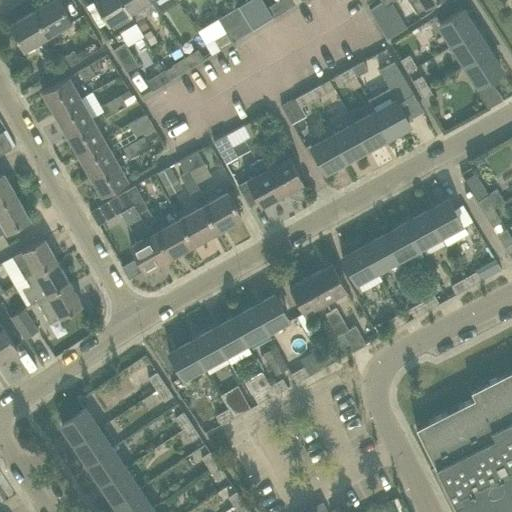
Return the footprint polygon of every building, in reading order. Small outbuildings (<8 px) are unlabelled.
[(33,10),(47,34),(71,20),(59,0),(51,0),(34,10),(33,9),(33,10)] [(93,0),(103,16),(115,35),(118,40),(124,37),(120,31),(136,22),(130,11),(122,0),(93,0)] [(122,0),(130,11),(147,0),(122,0)] [(273,17),(294,4),(291,0),(275,0),(276,1),(267,6),(273,17)] [(408,0),(416,12),(426,6),(435,0),(408,0)] [(231,40),(252,28),(238,5),(218,17),(226,31),(231,40)] [(273,17),(267,6),(254,14),(260,23),(260,24),(273,17)] [(439,23),(452,43),(475,29),(462,8),(439,23)] [(33,10),(32,10),(33,11),(10,24),(10,23),(9,24),(24,49),(25,49),(24,48),(47,34),(33,10)] [(398,12),(379,24),(387,38),(407,26),(398,12)] [(143,17),(135,21),(141,31),(149,26),(143,17)] [(465,64),(488,49),(475,29),(452,43),(465,64)] [(226,31),(214,39),(219,48),(231,40),(226,31)] [(138,63),(125,41),(113,48),(126,70),(138,63)] [(185,56),(191,66),(203,58),(197,49),(185,56)] [(465,64),(468,68),(478,84),(501,70),(488,49),(465,64)] [(79,59),(75,51),(63,58),(62,58),(67,66),(79,59)] [(401,59),(408,72),(417,66),(410,54),(401,59)] [(185,56),(172,64),(178,74),(191,66),(185,56)] [(54,73),(67,66),(62,58),(50,66),(54,73)] [(355,76),(368,69),(363,60),(350,67),(355,76)] [(89,63),(78,69),(84,80),(95,74),(89,63)] [(355,76),(350,67),(337,74),(342,83),(355,76)] [(164,69),(142,81),(149,92),(170,79),(164,69)] [(375,111),(388,135),(409,123),(396,99),(412,90),(399,69),(387,76),(393,87),(382,94),(387,104),(375,111)] [(427,84),(422,74),(413,80),(418,89),(427,84)] [(81,96),(69,75),(42,90),(54,112),(81,96)] [(308,90),(313,99),(325,92),(320,83),(308,90)] [(418,89),(427,104),(436,99),(427,84),(418,89)] [(120,93),(109,100),(116,110),(126,104),(123,99),(132,94),(129,88),(120,93)] [(301,106),(313,99),(308,90),(281,105),(292,123),(306,115),(301,106)] [(81,96),(54,112),(66,132),(93,117),(81,96)] [(116,110),(109,100),(99,106),(105,116),(116,110)] [(367,146),(388,135),(375,111),(354,122),(367,146)] [(78,153),(104,137),(93,117),(66,132),(78,153)] [(346,158),(367,146),(354,122),(333,134),(346,158)] [(255,132),(244,138),(250,149),(261,143),(255,132)] [(226,134),(213,140),(225,162),(238,155),(232,146),(226,134)] [(324,170),(346,158),(333,134),(311,146),(314,152),(324,170)] [(139,152),(149,146),(144,135),(133,141),(139,152)] [(116,158),(104,137),(78,153),(89,173),(116,158)] [(133,141),(122,147),(128,158),(139,152),(133,141)] [(267,154),(261,143),(250,149),(256,160),(262,157),(267,154)] [(190,154),(178,160),(184,171),(189,168),(190,170),(204,162),(197,150),(190,154)] [(282,193),(303,181),(288,154),(267,166),(282,193)] [(261,204),(282,193),(267,166),(262,157),(256,160),(250,164),(255,172),(245,177),(260,205),(261,204)] [(89,173),(102,194),(128,179),(116,158),(89,173)] [(182,187),(170,165),(157,172),(169,194),(182,187)] [(190,170),(189,168),(184,171),(179,174),(186,186),(196,181),(190,170)] [(0,204),(17,195),(4,173),(0,174),(0,204)] [(484,212),(493,207),(504,201),(496,189),(488,193),(476,173),(466,179),(477,200),(484,212)] [(196,181),(186,186),(193,199),(203,194),(196,182),(196,181)] [(134,203),(139,213),(148,208),(135,185),(111,198),(119,212),(134,203)] [(216,229),(241,215),(227,191),(203,205),(216,229)] [(0,234),(29,218),(17,195),(0,204),(0,219),(1,220),(0,220),(0,234)] [(427,210),(440,234),(461,222),(448,198),(427,210)] [(203,205),(179,218),(193,242),(216,229),(203,205)] [(484,212),(492,225),(501,219),(493,207),(484,212)] [(155,221),(148,208),(147,208),(139,213),(144,221),(146,226),(151,223),(155,221)] [(419,245),(440,234),(427,210),(406,221),(419,245)] [(179,218),(155,231),(169,256),(193,242),(179,218)] [(144,221),(136,225),(139,229),(143,238),(131,245),(144,269),(169,256),(155,231),(151,223),(146,226),(144,221)] [(398,257),(419,245),(406,221),(385,233),(398,257)] [(505,245),(511,240),(511,237),(506,227),(497,233),(505,245)] [(364,245),(377,268),(398,257),(385,233),(364,245)] [(25,277),(26,276),(57,259),(44,237),(23,249),(12,254),(25,277)] [(364,245),(342,257),(355,280),(361,291),(382,279),(376,269),(377,268),(364,245)] [(37,300),(69,281),(57,259),(26,276),(31,285),(24,289),(31,302),(37,300)] [(468,286),(481,280),(498,270),(493,261),(463,278),(468,286)] [(310,274),(324,301),(346,289),(331,262),(330,263),(331,263),(310,274)] [(450,279),(441,263),(431,268),(440,284),(450,279)] [(310,274),(289,286),(303,312),(324,301),(310,274)] [(463,278),(451,284),(456,293),(468,286),(463,278)] [(82,303),(69,281),(37,300),(39,305),(49,322),(82,304),(82,303)] [(253,306),(266,329),(288,317),(275,294),(253,306)] [(426,310),(439,303),(434,294),(421,301),(426,310)] [(421,301),(409,307),(414,317),(426,310),(421,301)] [(253,306),(232,317),(246,341),(266,329),(253,306)] [(331,324),(342,318),(336,307),(325,313),(331,324)] [(18,311),(11,316),(25,337),(38,329),(23,308),(18,311)] [(388,319),(393,328),(405,321),(400,312),(388,319)] [(211,329),(225,352),(246,341),(232,317),(211,329)] [(347,339),(342,331),(348,328),(342,318),(331,324),(337,334),(334,336),(338,344),(347,339)] [(0,359),(17,348),(0,321),(0,359)] [(355,324),(348,328),(342,331),(347,339),(353,350),(366,343),(355,324)] [(211,329),(191,340),(204,364),(225,352),(211,329)] [(182,376),(204,364),(191,340),(169,352),(182,376)] [(288,367),(276,345),(263,352),(275,374),(288,367)] [(291,372),(296,382),(309,375),(304,365),(291,372)] [(275,393),(270,384),(262,370),(245,380),(258,403),(275,393)] [(156,389),(164,383),(156,371),(148,377),(156,389)] [(417,426),(416,426),(436,467),(447,489),(458,511),(486,511),(494,508),(495,511),(502,511),(511,507),(511,499),(511,377),(505,381),(502,374),(483,383),(487,390),(476,396),(472,389),(471,390),(474,397),(458,405),(461,412),(450,418),(446,411),(428,420),(432,427),(420,432),(417,426)] [(275,393),(287,386),(282,378),(270,384),(275,393)] [(163,400),(172,395),(164,383),(156,389),(163,400)] [(228,407),(233,416),(250,407),(238,384),(220,394),(228,407)] [(97,428),(95,424),(84,407),(61,422),(75,442),(97,428)] [(220,423),(233,416),(228,407),(215,414),(220,423)] [(183,429),(191,423),(183,411),(175,417),(183,429)] [(199,435),(191,423),(183,429),(191,440),(199,435)] [(97,428),(75,442),(88,462),(111,447),(97,428)] [(102,482),(124,467),(111,447),(88,462),(102,482)] [(201,456),(209,468),(218,463),(210,451),(201,456)] [(226,474),(218,463),(209,468),(217,480),(226,474)] [(137,487),(124,467),(102,482),(115,502),(137,487)] [(121,511),(143,511),(151,507),(137,487),(115,502),(121,511)] [(228,496),(236,508),(244,502),(236,490),(228,496)] [(376,511),(391,511),(395,510),(389,500),(374,507),(376,511)] [(328,511),(322,501),(312,506),(314,511),(328,511)] [(250,511),(244,502),(236,508),(228,511),(250,511)]
